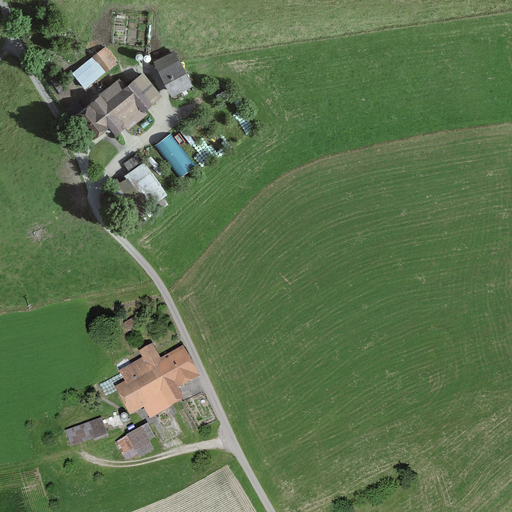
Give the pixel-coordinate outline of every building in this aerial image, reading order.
[(116,59),(107,47),(73,72),(77,77),(98,61),(105,71),(114,65),(111,62),(116,59)] [(174,90),(190,82),(174,50),(159,58),(174,90)] [(129,127),(148,112),(144,107),(160,95),(160,92),(146,73),(142,73),(120,90),(117,86),(104,96),(102,93),(84,107),(78,100),(66,109),(88,137),(108,121),(107,120),(108,119),(117,130),(126,123),(129,127)] [(156,144),(181,177),(197,165),(171,132),(156,144)] [(110,197),(118,210),(126,224),(145,213),(126,181),(107,192),(110,197)] [(102,201),(110,214),(118,210),(110,197),(102,201)] [(127,330),(139,324),(135,316),(123,322),(127,330)] [(162,365),(150,345),(141,350),(145,357),(122,371),(129,383),(117,390),(129,411),(143,403),(150,416),(168,405),(174,415),(177,413),(171,402),(179,397),(173,385),(193,373),(181,354),(162,365)] [(93,438),(106,434),(101,419),(67,431),(71,444),(93,436),(93,438)] [(141,428),(118,441),(124,452),(147,440),(141,428)]
